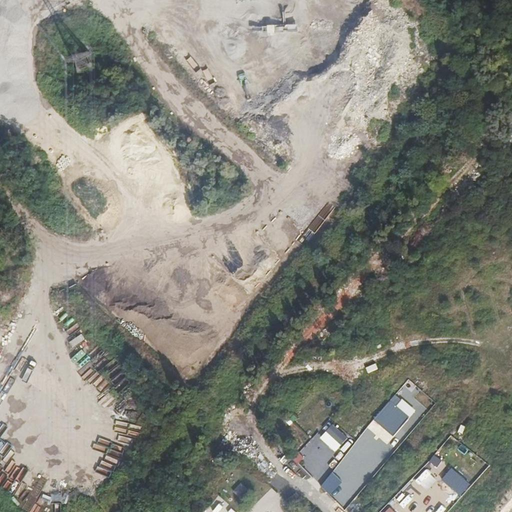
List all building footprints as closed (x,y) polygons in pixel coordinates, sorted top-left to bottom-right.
[(156,1),(147,11),(160,22),(169,11),(156,1)] [(52,314),(57,319),(65,311),(60,307),(52,314)] [(61,325),(70,315),(65,311),(56,321),(61,325)] [(64,335),(69,342),(80,334),(76,327),(64,335)] [(72,346),(86,342),(84,336),(70,340),(72,346)] [(416,411),(397,392),(369,420),(393,440),(416,411)] [(347,439),(330,423),(318,438),(334,454),(347,439)] [(368,470),(377,476),(389,459),(380,452),(368,470)] [(434,455),(430,462),(442,469),(446,462),(434,455)] [(348,456),(339,467),(344,471),(353,460),(348,456)] [(452,468),(442,480),(460,496),(470,484),(452,468)] [(432,490),(439,478),(426,471),(420,483),(432,490)] [(320,485),(331,495),(344,482),(333,472),(320,485)] [(367,478),(359,488),(364,491),(372,482),(367,478)] [(243,482),(234,491),(245,503),(254,494),(243,482)] [(412,488),(402,501),(408,505),(418,492),(412,488)] [(67,497),(74,502),(79,495),(72,490),(67,497)] [(346,492),(340,505),(349,510),(356,496),(346,492)] [(453,492),(441,505),(446,510),(458,497),(453,492)]
